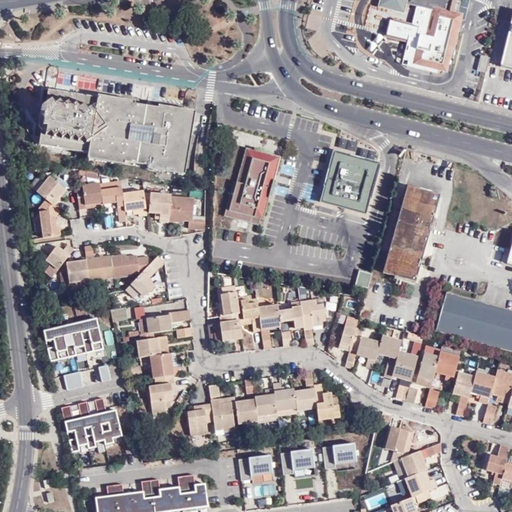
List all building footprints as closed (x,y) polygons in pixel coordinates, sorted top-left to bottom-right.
[(403,58),(438,67),(445,68),(458,17),(448,14),(449,11),(451,1),(446,0),(380,0),(379,6),(402,12),(404,4),(416,6),(411,26),(418,28),(417,34),(418,36),(418,37),(409,35),(406,45),(409,46),(407,51),(405,50),(403,58)] [(406,15),(386,11),(384,22),(403,26),(406,15)] [(448,14),(458,17),(445,68),(448,69),(452,50),(454,51),(463,14),(449,11),(448,14)] [(511,15),(499,65),(511,68),(511,15)] [(477,71),(485,73),(488,58),(480,56),(477,71)] [(407,67),(437,74),(438,70),(438,67),(403,58),(403,59),(408,61),(407,67)] [(486,79),(495,82),(496,75),(487,73),(487,76),(486,79)] [(486,79),(482,103),(493,106),(497,89),(493,88),(495,82),(486,79)] [(160,105),(159,108),(150,115),(148,128),(156,130),(153,145),(130,141),(132,126),(140,127),(142,114),(136,104),(136,102),(99,95),(99,98),(49,89),(47,104),(32,115),(42,130),(40,145),(89,154),(89,158),(125,165),(126,163),(149,167),(149,169),(185,175),(197,112),(160,105)] [(150,115),(159,108),(136,104),(142,114),(140,127),(148,128),(150,115)] [(256,152),(247,149),(237,184),(234,183),(225,217),(259,226),(261,220),(264,221),(270,199),(272,199),(277,182),(274,182),(281,158),(272,156),(273,155),(256,151),(256,152)] [(380,165),(335,153),(321,203),(371,217),(373,211),(370,210),(372,205),(369,204),(380,165)] [(52,178),(39,194),(49,202),(55,207),(68,191),(52,178)] [(102,184),(78,187),(81,209),(88,209),(87,206),(104,203),(103,191),(102,184)] [(407,186),(395,229),(428,238),(440,195),(407,186)] [(103,191),(104,203),(104,205),(114,204),(119,203),(119,208),(121,223),(128,222),(127,212),(124,195),(124,188),(103,191)] [(145,192),(124,195),(127,212),(135,212),(140,211),(141,214),(141,217),(149,216),(147,208),(146,194),(145,192)] [(151,214),(156,214),(162,214),(162,220),(161,223),(170,224),(170,222),(172,198),(173,196),(152,195),(151,208),(151,214)] [(206,231),(207,223),(195,222),(196,200),(172,198),(170,222),(182,223),(182,221),(190,221),(190,230),(206,231)] [(49,202),(43,209),(51,208),(52,217),(57,217),(57,220),(58,219),(63,213),(55,207),(49,202)] [(41,209),(45,239),(63,237),(60,219),(58,219),(57,220),(57,217),(52,217),(51,208),(43,209),(41,209)] [(428,238),(395,229),(383,271),(385,271),(417,280),(428,238)] [(52,264),(60,270),(76,250),(69,245),(65,251),(58,246),(48,260),(52,264)] [(94,247),(86,248),(88,258),(95,257),(94,247)] [(116,278),(116,279),(135,276),(135,275),(143,274),(151,267),(150,258),(139,259),(139,257),(128,258),(128,256),(113,258),(116,278)] [(88,261),(91,281),(116,278),(113,258),(113,257),(88,260),(88,261)] [(166,263),(160,257),(151,267),(143,274),(128,290),(135,298),(141,293),(143,296),(149,295),(157,287),(150,280),(166,263)] [(61,273),(63,283),(70,282),(71,284),(91,281),(88,261),(88,260),(68,263),(68,268),(64,268),(65,273),(61,273)] [(52,264),(46,271),(54,278),(60,270),(52,264)] [(238,299),(236,287),(223,289),(224,295),(223,295),(224,305),(222,305),(223,311),(225,311),(226,317),(240,315),(238,303),(238,299)] [(472,341),(482,305),(446,295),(436,331),(472,341)] [(254,332),(262,331),(262,330),(259,309),(258,300),(253,301),(243,302),(245,320),(253,319),(254,324),(254,332)] [(316,301),(301,303),(301,307),(304,328),(304,330),(314,329),(313,327),(313,323),(322,322),(326,321),(323,305),(316,306),(316,301)] [(511,336),(511,313),(482,305),(472,341),(508,351),(511,336)] [(269,329),(282,328),(281,323),(280,312),(279,306),(259,309),(262,330),(269,329)] [(295,330),(304,328),(301,307),(292,308),(292,310),(280,312),(281,323),(294,321),(295,330)] [(148,319),(149,335),(154,334),(172,331),(171,325),(192,322),(190,311),(170,313),(170,317),(148,319)] [(226,317),(222,317),(223,324),(221,324),(223,342),(238,340),(238,337),(243,336),(241,325),(240,315),(226,317)] [(52,360),(105,348),(98,317),(44,329),(52,360)] [(141,321),(143,336),(149,335),(148,319),(141,321)] [(355,358),(356,355),(361,338),(363,332),(344,327),(340,343),(350,346),(349,352),(348,356),(355,358)] [(194,339),(193,329),(178,331),(179,340),(194,339)] [(263,338),(270,337),(269,329),(262,330),(262,331),(263,338)] [(284,348),(293,347),(291,332),(282,333),(284,348)] [(305,334),(306,347),(314,346),(312,333),(305,334)] [(265,350),(272,349),(270,337),(263,338),(265,350)] [(396,359),(398,353),(401,343),(382,337),(380,343),(377,355),(389,358),(396,359)] [(366,368),(373,370),(377,355),(380,343),(361,338),(356,355),(368,359),(366,368)] [(140,358),(151,357),(161,356),(159,340),(159,339),(155,340),(142,341),(139,342),(140,358)] [(159,340),(161,356),(169,354),(167,339),(159,340)] [(338,349),(349,352),(350,346),(340,343),(338,349)] [(417,359),(418,358),(398,353),(396,359),(395,364),(391,377),(411,382),(415,365),(417,359)] [(432,380),(434,373),(439,357),(424,353),(422,360),(420,366),(417,376),(432,380)] [(459,359),(440,353),(439,357),(434,373),(446,376),(453,378),(459,359)] [(151,357),(154,379),(156,379),(175,376),(179,376),(178,369),(173,369),(172,354),(169,354),(161,356),(151,357)] [(345,367),(352,369),(355,358),(348,356),(345,367)] [(391,379),(391,377),(395,364),(388,362),(383,377),(391,379)] [(112,379),(108,364),(100,366),(103,381),(112,379)] [(68,389),(85,385),(82,371),(65,374),(68,389)] [(498,397),(510,400),(511,392),(511,379),(506,377),(507,374),(497,371),(495,379),(490,395),(498,397)] [(314,386),(312,373),(305,374),(307,388),(314,387),(314,386)] [(469,398),(470,394),(474,378),(459,374),(453,394),(461,396),(469,398)] [(479,403),(487,405),(490,395),(495,379),(475,374),(474,378),(470,394),(480,397),(479,403)] [(175,376),(156,379),(157,386),(150,387),(154,414),(166,412),(166,409),(169,408),(175,400),(175,396),(174,389),(170,390),(170,385),(176,384),(175,376)] [(415,385),(430,389),(432,380),(417,376),(415,385)] [(255,393),(253,381),(245,382),(247,394),(255,393)] [(277,412),(297,409),(295,392),(294,390),(282,391),(282,384),(274,385),(275,391),(277,412)] [(341,419),(339,407),(334,408),(332,399),(332,394),(323,395),(322,385),(314,386),(314,387),(315,390),(317,409),(319,422),(341,419)] [(218,386),(210,387),(211,398),(220,397),(218,386)] [(405,402),(413,404),(417,391),(409,389),(405,402)] [(297,409),(297,412),(317,409),(315,390),(295,392),(297,409)] [(425,408),(434,410),(438,393),(429,390),(425,408)] [(258,417),(278,414),(277,412),(275,391),(266,392),(266,397),(256,398),(256,401),(258,417)] [(459,404),(467,406),(469,398),(461,396),(459,404)] [(63,408),(73,453),(82,451),(80,446),(89,444),(90,449),(98,447),(97,443),(105,441),(106,445),(115,443),(114,438),(124,436),(118,410),(108,412),(104,398),(96,400),(100,414),(91,416),(88,402),(80,404),(83,418),(74,420),(71,406),(63,408)] [(233,410),(237,410),(236,403),(235,398),(221,400),(221,405),(233,404),(233,410)] [(236,431),(233,410),(233,404),(221,405),(221,400),(212,402),(212,406),(214,422),(216,431),(224,430),(225,433),(236,431)] [(239,425),(259,422),(258,417),(256,401),(236,403),(237,410),(239,425)] [(455,416),(463,418),(467,406),(459,404),(455,416)] [(356,417),(365,416),(363,405),(354,406),(356,417)] [(214,422),(212,406),(198,407),(198,412),(195,413),(188,413),(191,437),(209,435),(207,423),(214,422)] [(482,424),(491,426),(496,408),(487,406),(482,424)] [(384,450),(393,452),(401,454),(404,442),(408,443),(410,443),(412,435),(390,429),(384,450)] [(393,452),(391,463),(394,462),(399,460),(401,459),(405,457),(408,443),(404,442),(401,454),(393,452)] [(441,453),(441,443),(427,449),(430,457),(441,453)] [(323,448),(326,469),(337,468),(336,465),(358,462),(355,444),(323,448)] [(499,484),(506,459),(509,448),(500,445),(497,458),(489,455),(485,470),(494,473),(492,482),(499,484)] [(281,454),(284,475),(295,474),(294,470),(316,468),(313,449),(281,454)] [(430,457),(427,449),(425,450),(420,452),(424,460),(430,457)] [(428,470),(424,460),(420,452),(419,452),(405,457),(401,459),(408,478),(424,472),(426,471),(428,470)] [(240,460),(242,481),(253,480),(252,476),(274,474),(272,455),(240,460)] [(408,478),(401,459),(399,460),(394,462),(401,480),(404,479),(407,478),(408,478)] [(511,489),(511,460),(506,459),(499,484),(499,486),(511,489)] [(409,492),(411,498),(427,492),(436,488),(433,480),(428,481),(424,472),(408,478),(407,478),(404,479),(409,492)] [(108,496),(95,498),(96,511),(169,511),(182,510),(182,511),(196,511),(197,511),(197,508),(208,507),(205,487),(195,488),(195,485),(193,475),(178,477),(179,487),(179,490),(160,493),(159,490),(158,480),(141,482),(143,492),(143,495),(124,498),(123,494),(122,485),(107,487),(108,496)] [(49,479),(43,480),(45,489),(51,487),(49,479)] [(401,480),(397,482),(402,494),(409,492),(404,479),(401,480)] [(411,498),(385,508),(385,511),(415,511),(413,506),(430,499),(427,492),(411,498)]
